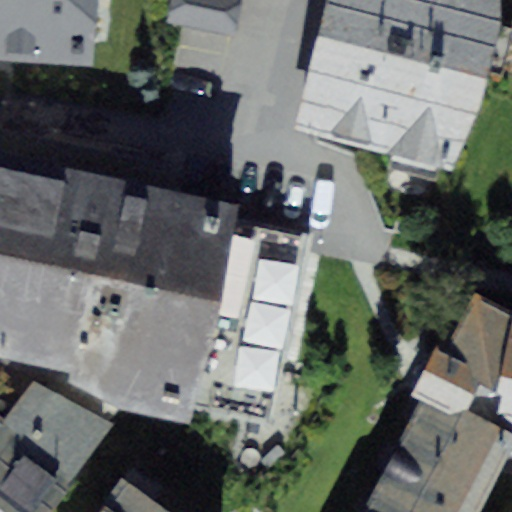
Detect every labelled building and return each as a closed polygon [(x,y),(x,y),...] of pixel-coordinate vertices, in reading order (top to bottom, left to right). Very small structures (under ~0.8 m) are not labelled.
[(0,0),(0,55),(91,60),(93,0),(0,0)] [(180,0),(177,25),(233,34),(237,0),(180,0)] [(495,0),(337,0),(306,130),(455,167),(495,0)] [(0,337),(82,355),(80,364),(133,387),(198,401),(208,352),(209,352),(234,206),(139,182),(143,167),(0,136),(0,337)] [(495,511),(477,501),(502,447),(511,426),(511,420),(494,412),(502,383),(496,379),(511,316),(511,306),(475,285),(449,340),(438,335),(422,369),(412,387),(427,396),(362,511),(495,511)] [(511,426),(502,447),(511,448),(511,316),(496,379),(502,383),(494,412),(511,420),(511,426)] [(0,511),(44,511),(102,429),(37,391),(21,411),(0,436),(0,511)] [(158,511),(123,488),(108,511),(158,511)]
